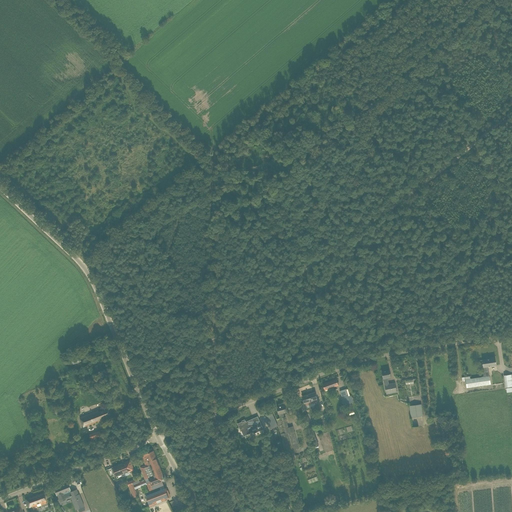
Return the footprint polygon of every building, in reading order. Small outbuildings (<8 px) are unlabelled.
[(71,358),(73,364),(81,361),(79,355),(71,358)] [(465,379),(467,388),(491,384),(490,376),(489,376),(489,371),(488,366),(496,365),(495,357),(490,358),(490,359),(483,360),(484,371),(483,372),(484,376),(465,379)] [(382,372),(386,394),(397,392),(395,382),(389,383),(387,378),(391,377),(390,370),(382,372)] [(511,373),(502,375),(509,435),(511,434),(511,373)] [(322,384),(325,390),(333,387),(334,390),(338,388),(337,386),(339,385),(336,379),(322,384)] [(340,391),(344,405),(354,402),(352,395),(348,396),(346,389),(340,391)] [(494,425),(507,423),(503,389),(464,394),(465,401),(470,401),(470,404),(460,405),(461,412),(473,411),(473,410),(492,408),(494,425)] [(302,397),(305,406),(318,402),(315,393),(302,397)] [(421,403),(409,405),(411,418),(423,416),(421,403)] [(283,413),(286,412),(285,405),(277,407),(280,418),(277,419),(287,461),(296,459),(299,458),(298,455),(295,455),(294,450),(299,449),(294,432),(289,433),(285,417),(284,417),(283,413)] [(79,417),(83,427),(111,416),(108,409),(99,412),(98,410),(79,417)] [(302,416),(314,446),(319,444),(307,414),(302,416)] [(245,420),(237,424),(241,431),(244,436),(263,428),(258,416),(246,422),(245,420)] [(146,465),(140,467),(142,472),(145,479),(148,478),(150,482),(147,484),(147,485),(149,491),(160,487),(163,486),(161,480),(164,479),(162,475),(153,451),(142,456),(146,465)] [(114,468),(116,473),(115,473),(116,477),(129,471),(130,472),(134,470),(130,461),(126,462),(126,463),(122,465),(121,464),(118,465),(119,466),(114,468)] [(134,479),(127,482),(133,498),(138,496),(135,489),(142,487),(147,485),(147,484),(150,482),(148,478),(145,479),(139,481),(138,477),(134,479)] [(53,488),(56,496),(56,495),(58,495),(60,501),(61,501),(65,499),(65,500),(65,499),(65,498),(63,493),(66,491),(67,491),(70,490),(67,483),(53,488)] [(159,491),(146,496),(150,506),(160,502),(159,500),(162,498),(163,501),(167,499),(169,499),(168,497),(170,496),(166,488),(165,489),(163,486),(160,487),(161,490),(159,491)] [(75,496),(72,497),(78,509),(84,507),(79,494),(78,494),(76,489),(73,491),(75,496)] [(25,499),(28,508),(32,506),(33,510),(38,508),(37,507),(41,505),(42,507),(47,505),(46,501),(43,493),(33,496),(33,497),(30,498),(30,497),(25,499)]
